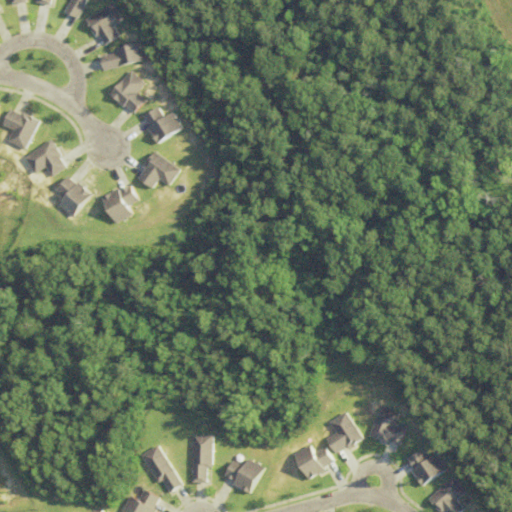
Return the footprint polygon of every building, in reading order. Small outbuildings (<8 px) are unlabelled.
[(87,0),(76,19),(63,11),(69,0),(87,0)] [(111,3),(122,19),(111,26),(118,36),(103,45),(97,34),(94,36),(84,20),(111,3)] [(140,41),(145,60),(102,71),(99,57),(113,53),(112,48),(140,41)] [(129,70),(144,84),(136,92),(144,101),(132,113),(123,104),(121,106),(107,93),(129,70)] [(171,112),(181,128),(156,144),(146,128),(148,127),(142,116),(156,107),(162,117),(171,112)] [(9,109),(19,114),(21,112),(38,121),(23,150),(5,141),(11,130),(1,125),(9,109)] [(50,139),(61,155),(59,157),(66,167),(51,177),(44,167),(34,174),(23,158),(50,139)] [(179,170),(168,186),(158,179),(152,188),(138,178),(145,169),(142,167),(153,152),(179,170)] [(93,194),(74,217),(59,204),(65,197),(56,190),(67,176),(76,184),(78,182),(93,194)] [(102,198),(116,224),(133,214),(128,206),(139,200),(131,185),(120,191),(118,189),(102,198)] [(382,406),(370,436),(388,443),(389,441),(401,446),(407,429),(396,425),(400,414),(382,406)] [(347,412),(364,439),(349,449),(347,447),(337,454),(327,439),(337,433),(331,423),(347,412)] [(194,435),(193,482),(208,483),(208,468),(213,468),(214,435),(194,435)] [(142,455),(159,483),(164,480),(172,492),(184,484),(159,445),(142,455)] [(295,455),(309,480),(326,470),(325,467),(336,461),(327,446),(316,453),(312,445),(295,455)] [(437,454),(448,470),(423,486),(413,470),(416,469),(409,459),(423,449),(429,459),(437,454)] [(234,460),(244,467),(249,458),(266,468),(251,494),(234,484),(236,481),(225,475),(234,460)] [(454,478),(467,493),(458,501),(465,509),(461,511),(441,511),(430,499),(454,478)] [(122,511),(156,511),(158,510),(155,508),(161,498),(146,489),(140,499),(132,495),(122,511)]
